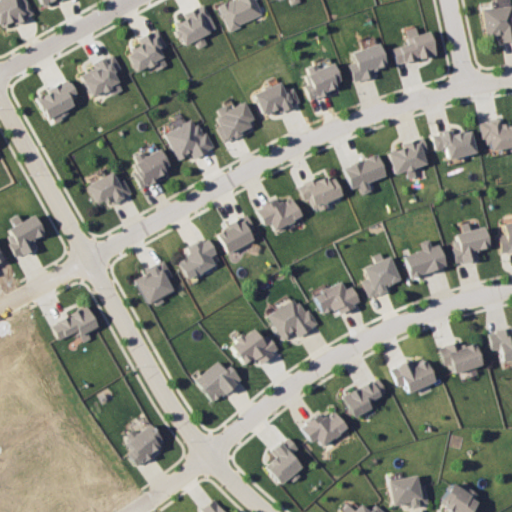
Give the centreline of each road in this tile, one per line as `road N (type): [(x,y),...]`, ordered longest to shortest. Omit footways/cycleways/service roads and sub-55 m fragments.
road 1 (residential): [(511,78),(345,122),(0,307)]
road 2 (residential): [(0,100),(174,411),(267,511)]
road 3 (residential): [(143,496),(327,360),(418,316),(511,289)]
road 4 (residential): [(133,0),(0,72)]
